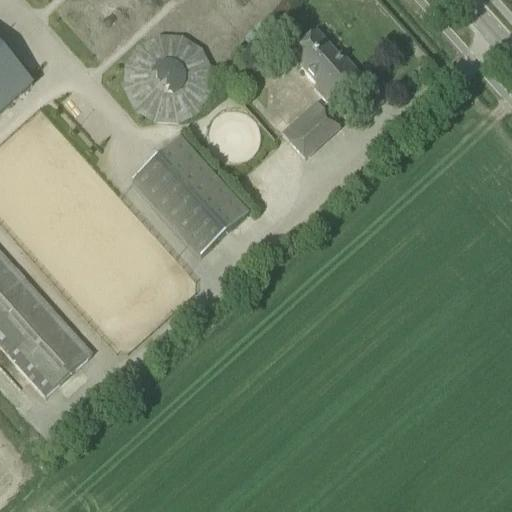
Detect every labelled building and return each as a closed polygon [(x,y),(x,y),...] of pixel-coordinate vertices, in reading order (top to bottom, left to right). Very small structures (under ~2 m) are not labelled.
[(37,25),(73,64),(82,57),(46,17),(37,25)] [(289,59),(321,94),(318,97),(327,107),(358,79),(343,62),(340,65),(314,36),(303,46),(300,43),(289,53),(292,56),(289,59)] [(195,43),(154,42),(127,53),(127,97),(137,122),(184,123),(206,114),(207,72),(195,43)] [(0,52),(0,115),(31,87),(0,52)] [(281,137),(303,163),(315,152),(292,127),(281,137)] [(130,184),(200,261),(247,219),(178,142),(130,184)] [(0,351),(44,401),(91,359),(0,258),(0,351)]
